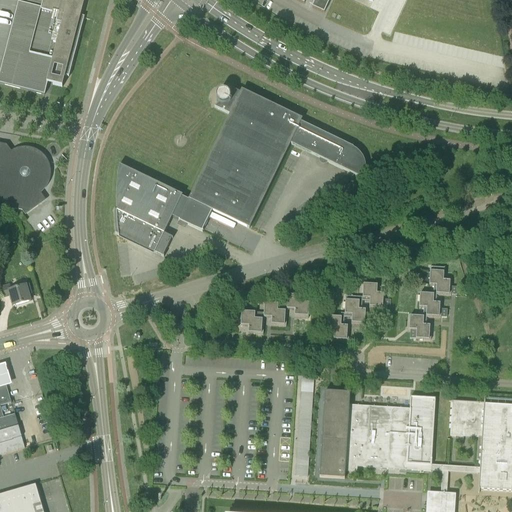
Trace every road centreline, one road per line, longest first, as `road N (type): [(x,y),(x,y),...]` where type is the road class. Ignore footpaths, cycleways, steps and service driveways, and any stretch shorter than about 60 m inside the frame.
road 1 (unclassified): [(107,315),(508,198)]
road 2 (secondary): [(176,1),(270,64),(326,90),(410,118),(511,135)]
road 3 (secondary): [(511,116),(346,77),(206,0)]
road 4 (secondary): [(112,511),(91,337)]
road 5 (secondary): [(88,301),(80,187),(90,134)]
road 6 (secondary): [(90,134),(176,1)]
road 7 (secondary): [(153,0),(108,73),(90,134)]
